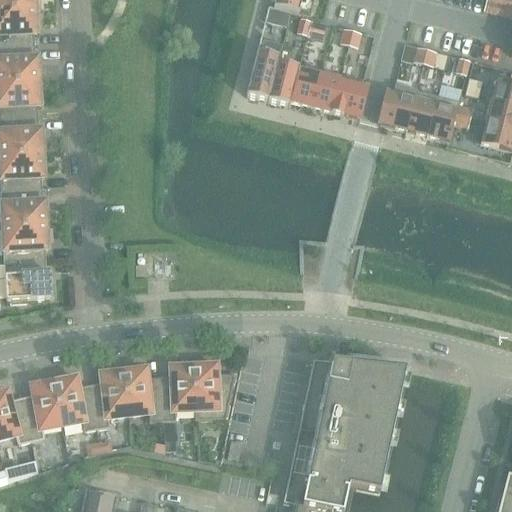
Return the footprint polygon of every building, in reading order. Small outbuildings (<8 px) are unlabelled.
[(0,0),(0,14),(35,13),(35,11),(37,11),(35,0),(0,0)] [(276,0),(273,13),(284,15),(290,17),(298,19),(299,17),(309,19),(311,11),(301,8),(302,0),(276,0)] [(507,0),(497,0),(495,7),(505,10),(507,0)] [(486,5),(483,14),(493,17),(495,7),(486,5)] [(493,17),(503,19),(505,10),(495,7),(493,17)] [(503,19),(511,21),(511,11),(505,10),(503,19)] [(269,11),(265,25),(279,29),(283,15),(273,13),(269,11)] [(38,31),(37,15),(35,15),(35,13),(0,14),(0,50),(34,49),(33,37),(36,37),(36,31),(38,31)] [(300,22),(297,37),(305,39),(309,24),(300,22)] [(310,24),(306,40),(322,44),(326,28),(310,24)] [(344,33),(340,48),(348,50),(349,50),(352,35),(344,33)] [(352,35),(349,50),(357,52),(360,37),(352,35)] [(260,45),(246,100),(267,105),(277,67),(278,67),(282,50),(260,45)] [(35,61),(34,49),(0,50),(0,86),(39,85),(39,83),(40,83),(39,67),(38,67),(38,61),(35,61)] [(423,68),(426,54),(417,51),(413,66),(423,68)] [(436,56),(426,54),(423,68),(432,71),(436,56)] [(465,79),(469,65),(459,62),(455,77),(465,79)] [(277,67),(267,105),(289,111),(290,106),(289,106),(298,72),(278,67),(277,67)] [(298,72),(290,106),(310,111),(319,78),(318,78),(298,72)] [(319,78),(310,111),(331,116),(341,78),(319,73),(318,78),(319,78)] [(341,78),(331,116),(353,122),(363,84),(341,78)] [(511,87),(509,86),(491,82),(486,104),(511,110),(511,87)] [(39,87),(39,85),(0,86),(0,123),(38,121),(37,109),(40,109),(40,103),(41,103),(41,87),(39,87)] [(416,94),(417,94),(417,93),(409,91),(395,87),(384,130),(384,131),(385,131),(385,130),(405,135),(405,136),(416,94)] [(416,94),(405,136),(406,136),(426,141),(426,142),(437,99),(419,95),(417,94),(416,94)] [(455,119),(458,109),(459,105),(437,99),(426,142),(427,142),(427,141),(447,146),(447,147),(448,147),(448,146),(449,146),(453,128),(455,119)] [(485,126),(511,132),(511,110),(486,104),(480,126),(485,126)] [(458,109),(455,119),(470,122),(473,113),(458,109)] [(455,119),(453,128),(468,132),(470,122),(455,119)] [(38,133),(38,121),(0,123),(0,158),(42,157),(42,155),(44,155),(43,139),(42,139),(41,133),(38,133)] [(511,132),(485,126),(479,148),(511,155),(511,132)] [(43,159),(42,157),(0,158),(0,188),(0,195),(42,193),(41,181),(44,181),(43,175),(45,175),(44,159),(43,159)] [(42,205),(42,193),(0,195),(2,231),(46,229),(46,227),(48,227),(47,211),(45,211),(45,205),(42,205)] [(49,247),(48,230),(46,230),(46,229),(2,231),(4,267),(45,265),(45,253),(47,253),(47,247),(49,247)] [(46,277),(45,265),(4,267),(6,304),(12,303),(12,307),(26,306),(26,303),(50,301),(50,299),(51,299),(51,282),(49,283),(49,276),(46,277)] [(135,280),(146,280),(146,269),(135,269),(135,280)] [(347,511),(352,492),(379,497),(403,387),(405,374),(326,366),(312,364),(282,507),(296,510),(295,511),(347,511)] [(195,414),(194,414),(195,424),(217,423),(225,423),(234,378),(216,379),(216,372),(208,372),(208,369),(193,370),(195,414)] [(195,414),(193,370),(179,370),(179,374),(171,374),(171,381),(159,382),(162,426),(176,425),(175,415),(194,414),(195,414)] [(162,426),(159,382),(147,383),(146,376),(138,377),(138,374),(123,375),(128,419),(148,417),(149,427),(162,426)] [(128,419),(123,375),(109,377),(109,380),(101,381),(102,388),(90,389),(96,433),(109,431),(108,421),(128,419)] [(96,433),(90,389),(78,391),(77,385),(68,386),(68,383),(54,385),(62,429),(82,425),(83,435),(96,433)] [(62,429),(54,385),(40,388),(40,391),(32,393),(33,399),(22,402),(31,445),(44,443),(42,433),(62,429)] [(31,445),(22,402),(10,405),(8,398),(0,400),(0,442),(16,439),(18,448),(31,445)] [(98,446),(100,457),(113,455),(111,443),(98,446)] [(165,457),(165,446),(152,443),(150,454),(165,457)] [(241,447),(230,445),(227,462),(238,464),(241,447)] [(100,457),(98,446),(85,448),(87,459),(100,457)] [(18,484),(14,469),(5,471),(9,486),(18,484)] [(502,501),(511,503),(511,481),(507,481),(502,501)] [(115,511),(118,499),(88,492),(84,511),(115,511)] [(498,511),(511,511),(511,503),(502,501),(498,511)]
